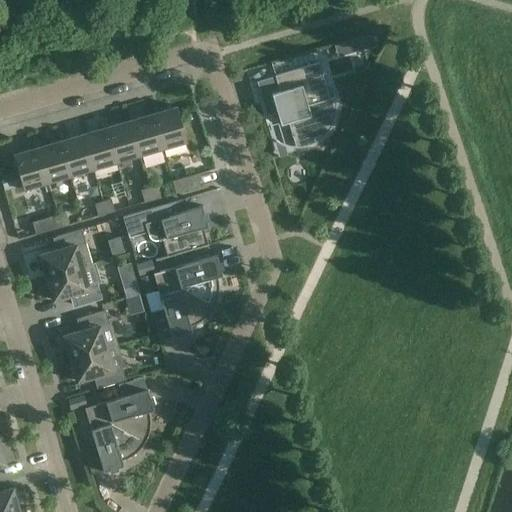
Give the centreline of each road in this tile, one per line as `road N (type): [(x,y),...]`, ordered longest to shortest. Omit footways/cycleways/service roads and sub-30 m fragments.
road 1 (residential): [(0,110),(197,51),(213,55),(269,245),(265,283),(156,511)]
road 2 (residential): [(73,511),(0,274)]
